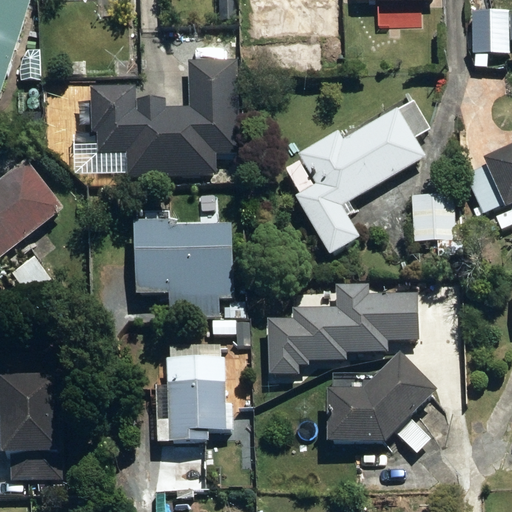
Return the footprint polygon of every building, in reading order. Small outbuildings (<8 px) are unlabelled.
[(45,3),(36,0),(0,0),(0,102),(7,105),(45,3)] [(243,0),(223,0),(223,26),(242,27),(243,0)] [(472,75),(487,75),(488,63),(508,64),(509,19),(472,19),(472,75)] [(225,180),(225,158),(247,157),(246,109),(245,109),(244,61),(196,63),(198,111),(176,111),(176,125),(175,125),(174,103),(145,104),(146,117),(144,117),(143,88),(98,90),(99,138),(104,138),(104,159),(134,158),(134,182),(225,180)] [(295,175),(310,200),(305,203),(338,260),(369,242),(356,220),(362,217),(357,208),(376,197),(434,160),(422,142),(439,132),(423,105),(355,145),(349,135),(299,166),(302,171),(295,175)] [(496,169),(471,179),(488,220),(497,216),(504,234),(511,230),(511,152),(492,161),(496,169)] [(0,288),(13,278),(3,266),(73,209),(35,162),(0,190),(0,288)] [(444,245),(444,258),(468,257),(468,244),(461,244),(461,199),(419,199),(419,245),(444,245)] [(228,321),(228,303),(242,303),(241,229),(180,230),(180,226),(143,227),(145,299),(176,298),(177,322),(228,321)] [(45,264),(24,282),(39,302),(61,285),(45,264)] [(301,312),(302,324),(277,324),(278,379),(309,379),(308,371),(316,371),(316,366),(356,365),(356,357),(397,357),(397,346),(425,345),(425,297),(392,298),(392,297),(376,297),(376,289),(345,290),(345,304),(346,312),(314,313),(314,312),(301,312)] [(376,394),(341,393),(339,448),(396,447),(404,439),(424,459),(439,444),(419,424),(447,396),(410,360),(376,394)] [(219,447),(219,434),(234,434),(233,364),(178,365),(179,425),(166,425),(166,448),(190,447),(219,447)] [(70,484),(69,460),(75,460),(72,380),(13,383),(13,385),(0,385),(0,426),(0,438),(7,438),(7,460),(15,460),(17,460),(18,485),(70,484)] [(202,505),(203,478),(183,477),(182,504),(202,505)]
